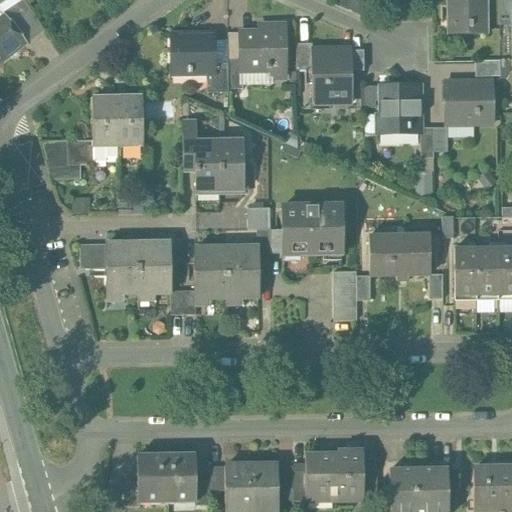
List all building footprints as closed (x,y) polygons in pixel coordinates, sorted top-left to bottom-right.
[(0,0),(0,13),(2,15),(4,14),(13,26),(26,16),(20,8),(25,4),(27,3),(25,0),(0,0)] [(338,0),(334,3),(361,15),(360,0),(338,0)] [(446,0),(447,33),(485,33),(484,0),(446,0)] [(511,25),(510,2),(498,2),(499,25),(511,25)] [(44,31),(25,4),(20,8),(26,16),(13,26),(27,44),(44,31)] [(0,16),(0,64),(27,44),(13,26),(4,14),(2,15),(0,16)] [(267,27),(267,34),(239,34),(240,70),(242,70),(268,70),(268,79),(284,78),(283,27),(267,27)] [(239,34),(227,34),(228,65),(228,89),(242,89),(242,70),(240,70),(239,34)] [(213,66),(213,36),(169,37),(170,80),(172,80),(172,76),(206,75),(213,75),(213,66)] [(311,45),(295,45),(296,71),(310,71),(310,53),(311,53),(311,45)] [(311,53),(310,53),(310,71),(311,104),(351,104),(351,72),(350,52),(311,53)] [(362,52),(350,52),(351,72),(362,72),(362,52)] [(499,77),(499,61),(474,62),(475,78),(499,77)] [(228,65),(213,66),(213,75),(206,75),(207,94),(228,93),(228,89),(228,65)] [(492,124),(491,84),(444,85),(444,124),(492,124)] [(420,86),(379,87),(379,116),(376,116),(376,135),(419,134),(420,134),(420,129),(420,86)] [(375,108),(375,87),(364,87),(364,109),(375,108)] [(142,146),(141,98),(117,99),(117,147),(142,146)] [(117,147),(117,99),(91,99),(92,141),(92,147),(93,147),(93,153),(94,162),(105,162),(105,158),(118,157),(117,147)] [(219,192),(218,144),(196,144),(195,124),(182,124),(183,173),(195,173),(195,196),(197,196),(197,192),(219,192)] [(433,153),(432,129),(420,129),(420,134),(419,134),(420,159),(433,159),(433,153)] [(447,153),(446,129),(432,129),(433,153),(447,153)] [(67,141),(39,142),(50,179),(94,179),(94,165),(68,165),(68,153),(67,141)] [(67,141),(68,153),(93,153),(93,147),(92,147),(92,141),(67,141)] [(243,170),(242,144),(218,144),(219,192),(247,191),(246,170),(243,170)] [(94,162),(93,153),(68,153),(68,165),(94,165),(94,162)] [(433,159),(420,159),(420,172),(433,172),(433,159)] [(433,196),(433,172),(420,172),(413,172),(414,196),(433,196)] [(341,207),(281,208),(281,231),(282,254),(282,256),(341,255),(341,207)] [(511,218),(511,208),(501,209),(501,219),(511,218)] [(269,230),(269,209),(247,210),(247,231),(256,231),(269,230)] [(453,239),(452,218),(441,218),(441,240),(453,239)] [(269,231),(269,230),(256,231),(257,248),(258,248),(258,255),(270,255),(269,231)] [(282,254),(281,231),(269,231),(270,255),(282,254)] [(428,238),(370,238),(369,237),(369,277),(395,277),(395,281),(407,281),(407,276),(429,276),(428,238)] [(106,269),(105,244),(78,245),(78,269),(106,269)] [(137,244),(105,244),(106,269),(106,294),(138,294),(137,244)] [(169,244),(137,244),(138,294),(170,293),(170,292),(169,244)] [(257,248),(225,249),(226,299),(259,299),(258,255),(258,248),(257,248)] [(511,248),(497,249),(498,297),(511,296),(511,248)] [(226,299),(225,249),(194,249),(194,291),(194,300),(195,300),(226,299)] [(475,249),(453,249),(454,297),(476,297),(475,249)] [(498,297),(497,249),(475,249),(476,297),(498,297)] [(356,277),(356,273),(333,273),(334,321),(356,321),(356,302),(356,277)] [(442,300),(442,276),(429,276),(429,301),(442,300)] [(369,301),(369,277),(356,277),(356,302),(369,301)] [(182,316),(182,291),(170,292),(170,293),(171,316),(182,316)] [(194,300),(194,291),(182,291),(182,316),(195,315),(195,300),(194,300)] [(336,453),(336,458),(304,458),(304,472),(305,502),(363,501),(363,477),(362,453),(336,453)] [(194,455),(137,455),(137,481),(137,503),(138,503),(165,503),(165,505),(166,505),(166,503),(194,502),(195,502),(194,481),(194,455)] [(277,465),(251,466),(251,511),(277,511),(277,490),(277,467),(277,465)] [(251,511),(251,466),(224,466),(224,467),(224,490),(224,511),(251,511)] [(224,490),(224,467),(209,467),(209,481),(209,491),(224,490)] [(292,467),(277,467),(277,490),(293,489),(293,472),(292,467)] [(511,511),(511,468),(473,469),(473,511),(511,511)] [(446,511),(446,470),(388,471),(389,511),(446,511)] [(304,472),(293,472),(293,489),(293,502),(305,502),(304,472)] [(377,476),(363,477),(363,501),(377,501),(377,476)] [(137,481),(124,481),(124,506),(138,506),(138,503),(137,503),(137,481)] [(209,481),(194,481),(195,502),(194,502),(194,505),(209,505),(209,491),(209,481)]
